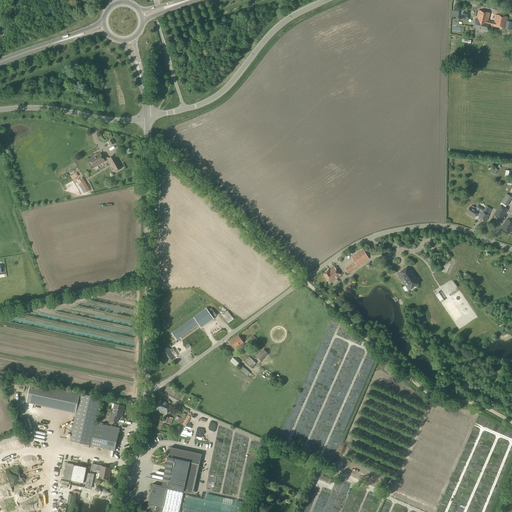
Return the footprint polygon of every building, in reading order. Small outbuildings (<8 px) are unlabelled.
[(478,11),(477,16),(476,20),(475,20),(473,28),(488,31),(489,26),(511,30),(511,23),(511,22),(507,22),(508,17),(496,15),(495,21),(494,23),(488,21),(490,13),(478,11)] [(89,160),(93,167),(105,161),(100,154),(89,160)] [(115,172),(121,168),(114,156),(108,159),(115,172)] [(84,194),(90,190),(83,178),(77,181),(84,194)] [(506,194),(501,203),(506,206),(511,197),(506,194)] [(501,219),(507,210),(500,205),(494,215),(501,219)] [(466,213),(466,214),(469,216),(469,215),(474,218),(476,215),(479,217),(478,218),(484,222),(488,215),(483,212),(481,214),(480,214),(478,212),(474,210),(475,208),(472,206),(471,208),(470,207),(466,213)] [(507,219),(501,229),(509,233),(510,232),(511,233),(511,219),(511,222),(507,219)] [(348,274),(357,267),(369,259),(363,250),(358,254),(359,256),(353,260),(354,263),(345,269),(348,274)] [(409,290),(421,281),(409,266),(398,274),(409,290)] [(340,276),(334,267),(328,272),(328,271),(323,274),(330,284),(337,279),(340,276)] [(453,278),(439,287),(440,289),(435,291),(441,300),(446,298),(445,296),(459,288),(453,278)] [(199,324),(201,327),(214,318),(206,308),(176,330),(181,337),(199,324)] [(228,322),(234,318),(228,310),(223,314),(228,322)] [(193,350),(197,346),(195,343),(206,335),(201,328),(170,350),(169,348),(168,349),(168,348),(161,352),(168,362),(174,358),(171,353),(174,351),(178,355),(190,347),(193,350)] [(234,350),(244,343),(238,336),(229,343),(234,350)] [(261,362),(269,354),(263,349),(256,357),(261,362)] [(230,361),(231,363),(236,367),(236,366),(239,363),(240,362),(234,356),(230,361)] [(251,368),(256,363),(251,359),(247,363),(251,368)] [(241,365),(238,368),(245,375),(248,371),(241,365)] [(115,451),(119,428),(96,423),(101,398),(30,383),(26,403),(76,413),(70,441),(115,451)] [(166,415),(170,406),(160,401),(156,411),(166,415)] [(111,415),(109,421),(117,423),(118,417),(121,417),(123,411),(124,406),(115,404),(114,404),(112,404),(111,407),(114,408),(112,415),(111,415)] [(171,425),(173,418),(165,416),(163,422),(160,421),(157,429),(161,430),(164,422),(171,425)] [(152,484),(148,504),(154,505),(152,511),(153,511),(178,511),(183,492),(193,495),(202,454),(171,447),(162,486),(152,484)] [(83,484),(86,469),(85,469),(86,468),(83,468),(83,467),(73,465),(74,464),(66,463),(65,468),(66,468),(65,470),(64,470),(63,474),(64,474),(65,474),(64,479),(83,484)] [(108,480),(111,468),(102,467),(102,466),(92,464),(91,471),(94,471),(95,470),(101,471),(99,478),(108,480)] [(8,479),(19,475),(16,466),(5,469),(8,479)] [(61,482),(60,491),(67,492),(68,483),(61,482)]
